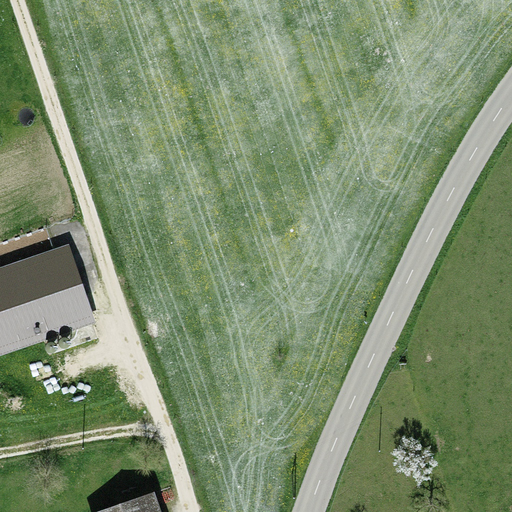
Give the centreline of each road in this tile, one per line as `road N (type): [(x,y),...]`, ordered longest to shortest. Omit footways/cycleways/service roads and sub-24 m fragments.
road 1 (track): [(16,0),(193,511)]
road 2 (tertiary): [(511,93),(428,236),(306,511)]
